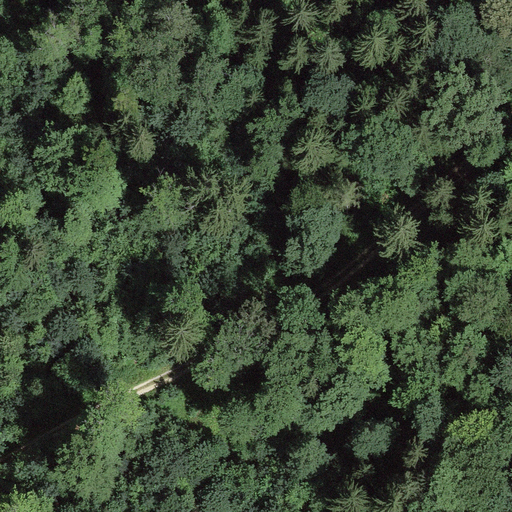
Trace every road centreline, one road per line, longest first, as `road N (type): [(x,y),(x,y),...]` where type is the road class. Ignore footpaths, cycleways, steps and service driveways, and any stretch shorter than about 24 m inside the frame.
road 1 (track): [(511,117),(306,298),(0,465)]
road 2 (track): [(133,511),(213,352)]
